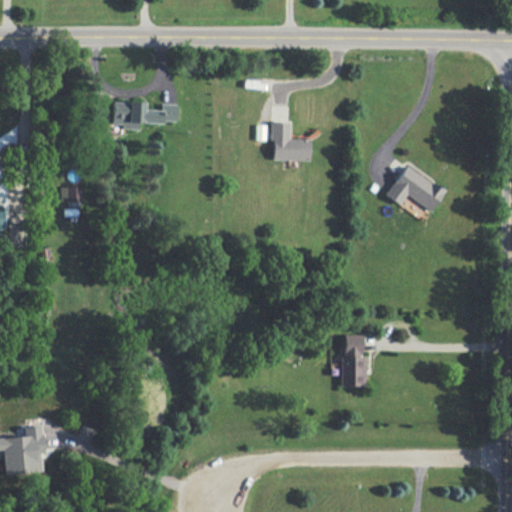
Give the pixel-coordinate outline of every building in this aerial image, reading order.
[(173,122),(173,104),(159,103),(158,110),(141,109),(141,102),(110,101),(109,123),(120,124),(119,128),(136,129),(136,121),(173,122)] [(307,138),(286,138),(287,122),(269,121),(269,159),(306,160),(307,138)] [(253,139),(263,139),(263,125),(254,124),(253,139)] [(383,194),(397,204),(404,195),(428,211),(441,190),(403,164),(383,194)] [(59,201),(78,200),(78,186),(58,186),(59,201)] [(358,334),(338,334),(339,386),(363,386),(363,356),(358,356),(358,334)] [(38,472),(37,453),(40,453),(38,425),(19,427),(20,436),(0,437),(0,472),(0,474),(38,472)]
